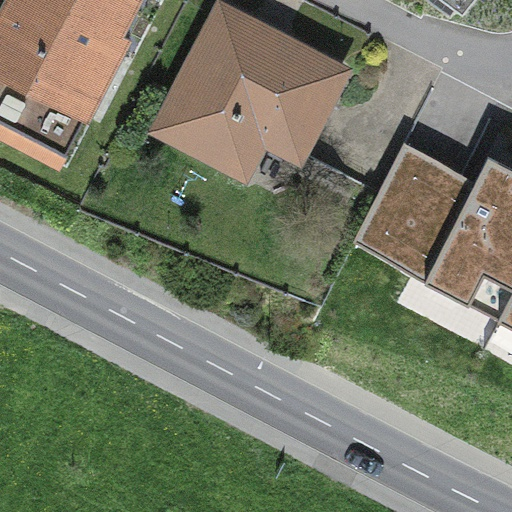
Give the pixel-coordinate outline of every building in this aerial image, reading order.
[(122,38),(142,0),(4,0),(0,9),(0,141),(60,173),(67,158),(60,155),(78,121),(87,126),(131,43),(122,38)] [(303,166),(351,70),(217,4),(149,140),(244,186),(264,147),(303,166)] [(478,186),(404,147),(353,245),(426,284),(478,186)] [(511,290),(511,173),(490,162),(478,186),(426,284),(468,306),(484,276),(511,290)] [(511,298),(499,323),(511,329),(511,298)]
